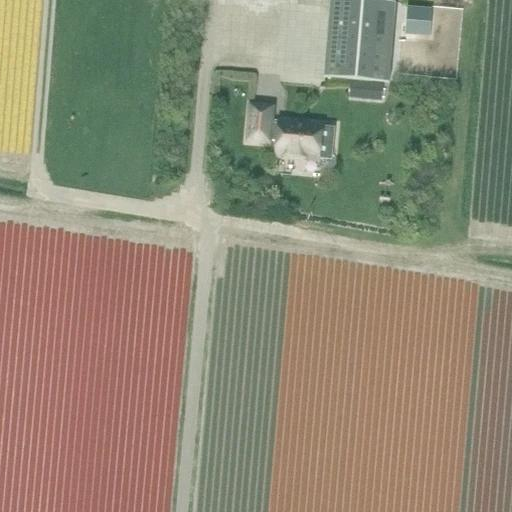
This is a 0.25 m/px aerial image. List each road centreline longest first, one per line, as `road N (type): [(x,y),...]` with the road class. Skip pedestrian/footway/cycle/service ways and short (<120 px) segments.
road 1 (track): [(51,0),(37,191),(202,218)]
road 2 (unknown): [(202,218),(199,156),(224,11)]
